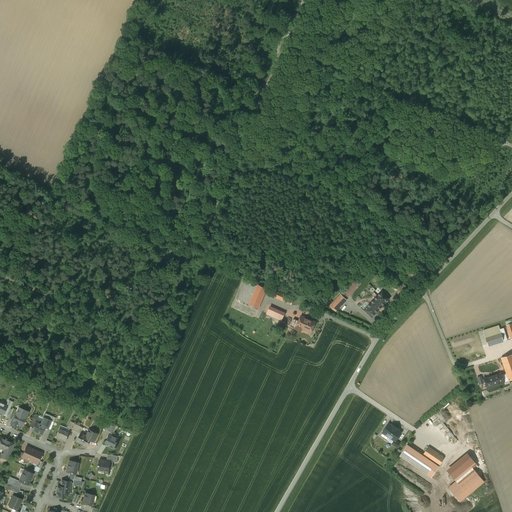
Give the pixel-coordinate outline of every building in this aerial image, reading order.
[(359,283),(353,278),(341,291),(347,296),(359,283)] [(247,279),(238,299),(245,303),(254,283),(247,279)] [(254,283),(245,303),(258,308),(267,289),(254,283)] [(408,291),(402,287),(398,293),(404,297),(408,291)] [(382,291),(364,310),(372,317),(389,298),(382,291)] [(293,301),(275,293),(272,298),(291,307),(293,301)] [(340,295),(330,306),(336,311),(346,300),(340,295)] [(270,306),(269,308),(284,315),(285,313),(270,306)] [(284,315),(269,308),(267,313),(282,320),(284,315)] [(315,322),(301,316),(299,321),(296,328),(301,331),(303,327),(311,331),(311,332),(315,322)] [(299,321),(294,319),(291,326),(296,328),(299,321)] [(499,326),(483,331),(485,337),(500,332),(500,329),(499,326)] [(500,332),(485,337),(488,347),(504,342),(500,332)] [(511,354),(501,358),(506,374),(509,380),(511,379),(511,354)] [(501,373),(484,379),(486,383),(485,384),(486,386),(487,387),(487,388),(504,382),(502,375),(501,373)] [(6,405),(7,406),(3,415),(7,416),(13,402),(9,400),(6,405)] [(21,415),(16,413),(15,416),(12,422),(11,425),(17,427),(18,425),(22,426),(21,426),(22,426),(28,412),(23,409),(21,415)] [(51,421),(54,422),(55,418),(45,413),(43,417),(51,421)] [(41,424),(43,417),(35,414),(34,417),(37,419),(36,422),(41,424)] [(51,421),(43,417),(41,424),(45,426),(45,427),(48,428),(51,421)] [(76,424),(71,421),(68,427),(74,430),(76,424)] [(41,424),(36,422),(35,424),(32,431),(41,435),(45,427),(45,426),(41,424)] [(443,422),(437,426),(448,440),(454,435),(443,422)] [(82,427),(76,424),(74,430),(79,433),(82,427)] [(382,432),(383,432),(381,436),(387,440),(389,437),(395,441),(397,438),(398,439),(400,436),(399,435),(401,432),(398,430),(399,429),(392,425),(391,426),(388,424),(382,432)] [(69,432),(59,429),(56,437),(66,441),(69,432)] [(98,434),(90,430),(86,435),(92,438),(91,439),(94,441),(98,434)] [(86,435),(81,432),(76,441),(83,445),(84,444),(87,446),(87,447),(91,440),(91,439),(92,438),(86,435)] [(111,436),(109,435),(106,442),(110,444),(109,446),(114,449),(118,439),(111,436)] [(10,442),(0,437),(0,447),(3,449),(2,452),(1,452),(1,453),(2,453),(0,456),(7,459),(14,443),(10,442)] [(423,454),(422,455),(407,445),(400,456),(431,477),(440,465),(423,454)] [(428,446),(423,454),(440,465),(442,461),(443,457),(428,446)] [(34,450),(26,447),(23,453),(22,457),(30,460),(34,450)] [(463,447),(448,460),(455,469),(465,461),(471,456),(463,447)] [(42,453),(34,450),(30,460),(37,463),(37,464),(39,460),(42,453)] [(78,463),(69,460),(66,472),(69,472),(75,474),(78,463)] [(107,461),(99,460),(98,469),(109,470),(109,471),(109,468),(112,468),(113,462),(113,461),(107,461)] [(465,461),(455,469),(458,472),(468,464),(465,461)] [(473,468),(449,487),(460,501),(484,482),(473,468)] [(33,473),(24,470),(19,481),(28,485),(33,473)] [(61,485),(61,487),(58,486),(56,496),(65,497),(66,493),(69,493),(69,488),(70,488),(70,481),(61,480),(61,481),(62,481),(61,485)] [(94,495),(85,493),(82,503),(85,504),(90,505),(91,505),(92,505),(91,505),(94,495)] [(22,499),(13,495),(8,505),(9,505),(13,507),(17,509),(22,499)]
